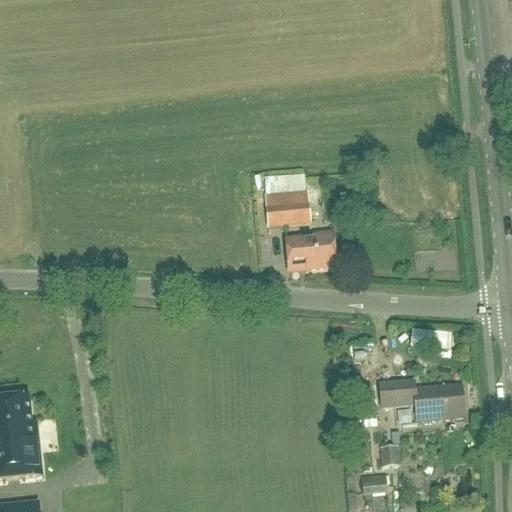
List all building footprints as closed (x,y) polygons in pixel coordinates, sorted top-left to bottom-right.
[(276,195),(308,193),(307,178),(275,180),(276,195)] [(307,195),(265,199),(268,232),(310,227),(307,195)] [(305,275),(334,272),(331,239),(286,243),(288,273),(305,271),(305,275)] [(450,275),(448,245),(425,247),(426,276),(450,275)] [(413,385),(379,388),(382,413),(415,410),(416,426),(464,422),(461,389),(414,393),(413,385)] [(0,484),(7,484),(19,482),(41,480),(35,428),(30,428),(27,401),(0,403),(0,484)] [(380,453),(382,472),(399,470),(397,451),(380,453)] [(386,499),(385,480),(360,482),(362,501),(386,499)]
